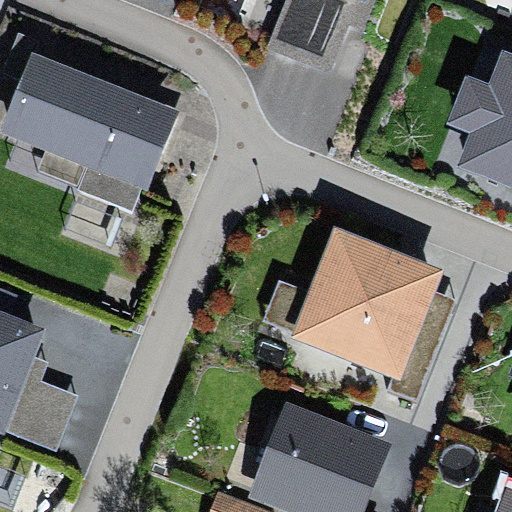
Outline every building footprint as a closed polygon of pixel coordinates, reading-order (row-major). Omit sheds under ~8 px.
[(511,65),(505,63),(465,163),(511,181),(511,65)] [(169,124),(36,72),(12,135),(89,165),(79,193),(134,214),(169,124)] [(437,277),(336,239),(298,340),(398,378),(437,277)] [(37,343),(0,328),(0,430),(4,432),(37,343)] [(358,511),(383,448),(288,412),(256,495),(299,511),(358,511)] [(248,511),(219,501),(215,511),(248,511)]
